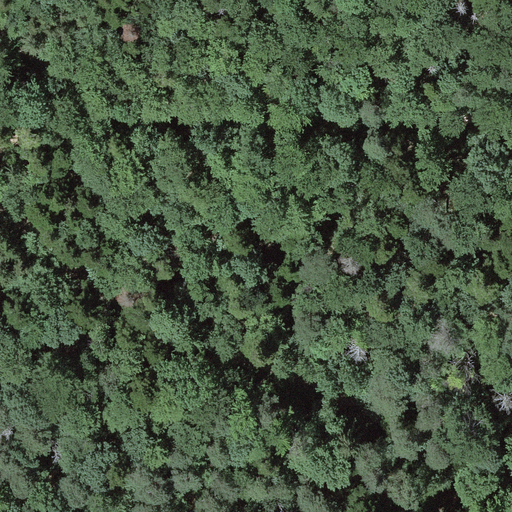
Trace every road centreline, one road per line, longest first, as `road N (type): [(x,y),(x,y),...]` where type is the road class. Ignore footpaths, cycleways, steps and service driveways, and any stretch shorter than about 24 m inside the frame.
road 1 (track): [(511,483),(353,397),(131,303),(50,254),(0,210)]
road 2 (track): [(0,16),(70,83),(129,101),(511,118)]
